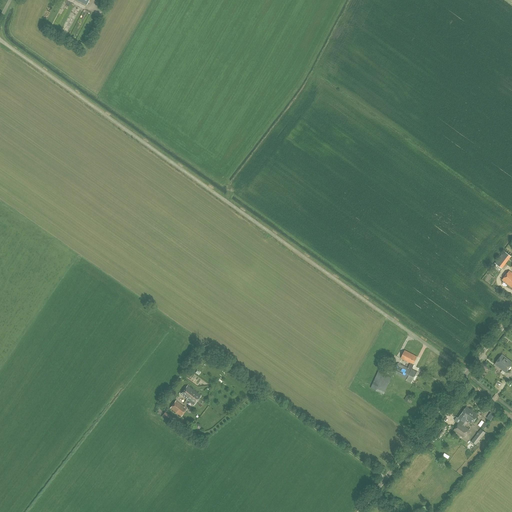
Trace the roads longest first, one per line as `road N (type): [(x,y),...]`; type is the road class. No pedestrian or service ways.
road 1 (unclassified): [(466,378),(0,37)]
road 2 (unclassified): [(362,511),(466,378)]
